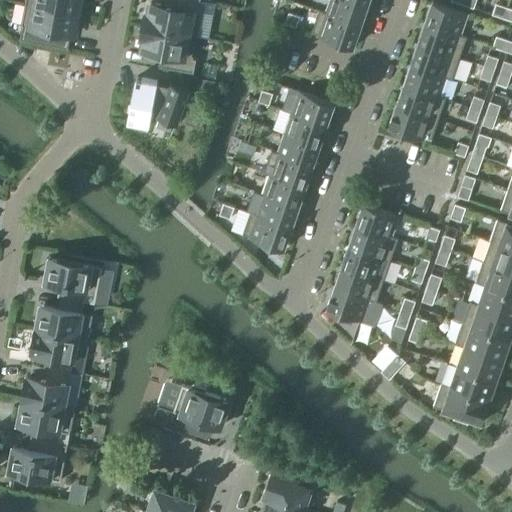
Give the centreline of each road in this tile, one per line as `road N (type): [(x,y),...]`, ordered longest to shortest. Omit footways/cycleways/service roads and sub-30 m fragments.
road 1 (residential): [(400,0),(291,309)]
road 2 (residential): [(291,309),(85,116)]
road 3 (residential): [(85,116),(20,211),(0,318)]
road 4 (residential): [(429,427),(291,309)]
road 5 (residential): [(85,116),(105,73),(118,0)]
